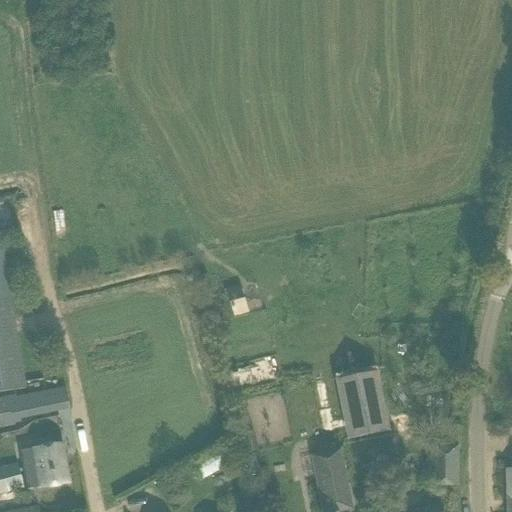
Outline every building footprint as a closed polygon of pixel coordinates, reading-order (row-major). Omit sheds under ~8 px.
[(0,392),(25,388),(2,251),(0,251),(0,392)] [(371,371),(332,379),(344,438),(383,429),(371,371)] [(16,400),(15,396),(0,399),(0,428),(15,425),(14,424),(20,422),(20,418),(69,408),(65,389),(16,400)] [(33,468),(24,469),(28,490),(40,488),(40,489),(69,484),(62,444),(30,449),(30,450),(33,468)] [(340,451),(334,452),(333,444),(316,447),(317,455),(312,457),(323,511),(338,511),(352,509),(340,451)] [(433,446),(433,485),(457,486),(458,446),(433,446)] [(204,478),(233,463),(226,450),(197,465),(204,478)] [(0,494),(24,488),(18,464),(0,469),(0,494)]
